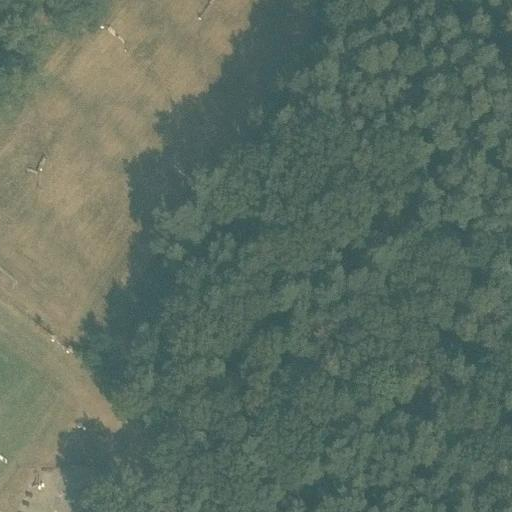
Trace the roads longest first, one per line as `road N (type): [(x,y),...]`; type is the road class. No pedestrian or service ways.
road 1 (track): [(511,254),(393,393),(367,406),(330,479),(301,511)]
road 2 (track): [(393,393),(511,486)]
